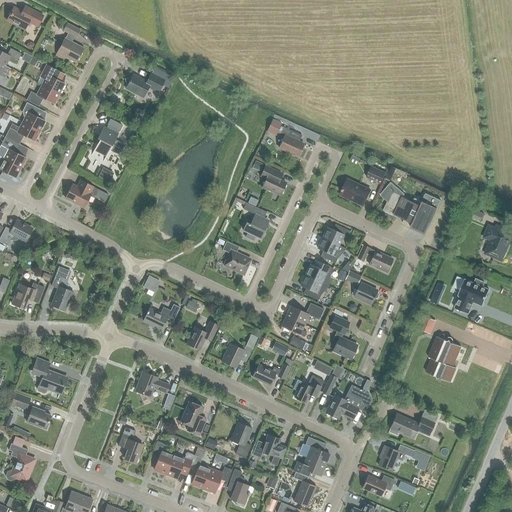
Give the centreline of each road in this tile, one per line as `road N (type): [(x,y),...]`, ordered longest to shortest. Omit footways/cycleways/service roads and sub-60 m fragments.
road 1 (residential): [(41,212),(116,61),(96,51),(20,199)]
road 2 (residential): [(347,452),(189,367),(108,336)]
road 3 (residential): [(186,511),(73,471),(66,461),(108,336)]
road 4 (residential): [(317,204),(339,158),(317,148),(247,303)]
road 5 (residential): [(365,372),(411,251),(317,204)]
road 6 (residential): [(247,303),(268,313),(317,204)]
road 7 (residential): [(135,268),(162,265),(247,303)]
